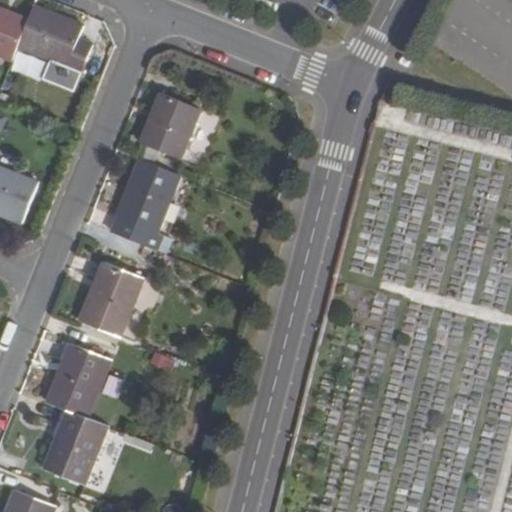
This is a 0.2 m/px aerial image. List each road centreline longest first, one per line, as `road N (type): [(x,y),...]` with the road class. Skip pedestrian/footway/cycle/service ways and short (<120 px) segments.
road 1 (residential): [(354,88),(243,511)]
road 2 (residential): [(0,384),(151,7)]
road 3 (residential): [(354,88),(151,7)]
